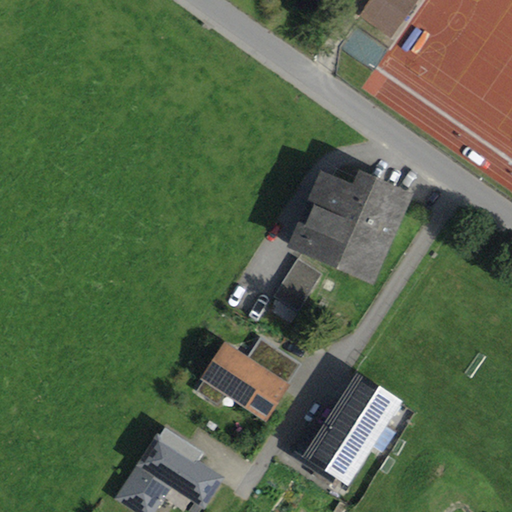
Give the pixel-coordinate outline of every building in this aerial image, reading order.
[(352,187),(320,173),(286,251),(375,289),(415,198),(359,173),(352,187)] [(322,275),(298,260),(274,298),(280,301),(274,311),(292,323),(322,275)] [(248,358),(225,343),(201,381),(204,383),(197,392),(218,405),(224,396),(267,424),(291,386),(288,385),(302,364),(261,338),(248,358)] [(348,486),(403,401),(357,372),(302,456),(348,486)] [(225,477),(158,434),(116,499),(135,511),(157,511),(172,489),(205,510),(225,477)]
